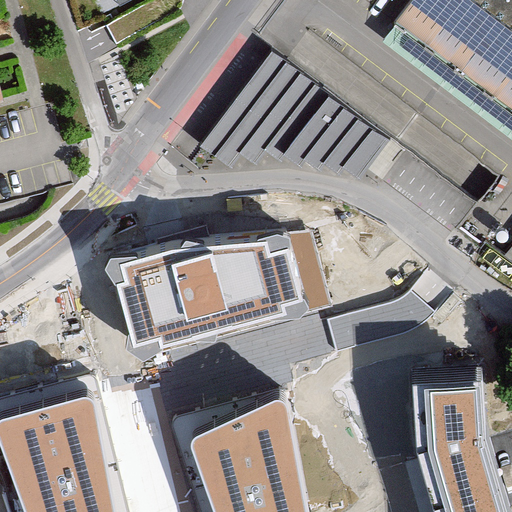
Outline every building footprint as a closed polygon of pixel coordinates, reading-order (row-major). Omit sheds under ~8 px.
[(511,0),(412,0),(399,18),(511,103),(511,0)] [(213,153),(285,57),(271,47),(199,143),(213,153)] [(285,57),(213,153),(229,165),(239,152),(255,164),(265,149),(280,160),(285,153),(298,162),(302,157),(314,166),(320,158),(334,169),(339,162),(358,176),(390,135),(285,57)] [(311,298),(292,231),(171,238),(112,255),(137,346),(311,298)] [(509,511),(485,429),(483,366),(413,368),(417,440),(437,511),(509,511)] [(1,406),(0,409),(0,420),(34,511),(126,511),(100,387),(91,382),(1,406)] [(321,511),(300,397),(287,390),(205,425),(195,437),(222,511),(321,511)]
